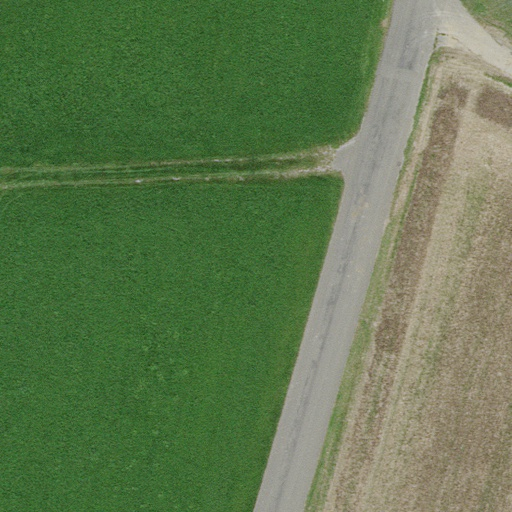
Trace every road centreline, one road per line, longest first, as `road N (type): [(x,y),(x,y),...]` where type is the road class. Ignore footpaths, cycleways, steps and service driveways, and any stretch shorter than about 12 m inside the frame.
road 1 (unclassified): [(422,0),(276,511)]
road 2 (track): [(0,177),(377,162)]
